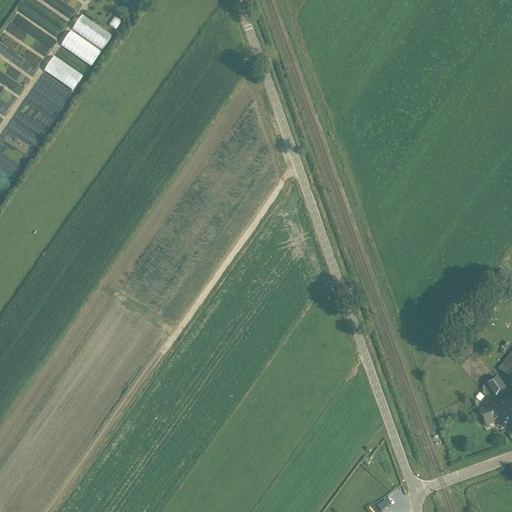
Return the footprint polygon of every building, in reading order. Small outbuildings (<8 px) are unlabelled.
[(132,3),(133,0),(123,0),(120,4),(130,11),(135,5),(132,3)] [(82,14),(61,46),(92,66),(113,34),(82,14)] [(55,94),(66,101),(83,75),(54,56),(44,71),(60,81),(55,88),(58,90),(55,94)] [(511,293),(511,285),(506,279),(490,293),(499,304),(511,293)] [(483,327),(474,320),(466,329),(475,337),(483,327)] [(474,352),(469,343),(459,349),(464,358),(474,352)] [(511,379),(511,352),(498,369),(511,380),(511,379)] [(507,390),(498,376),(487,384),(482,387),(491,401),(496,397),(507,390)] [(511,419),(511,401),(510,397),(493,404),(493,405),(480,411),(487,426),(502,420),(503,423),(511,419)] [(382,511),(391,506),(387,500),(378,506),(382,511)]
